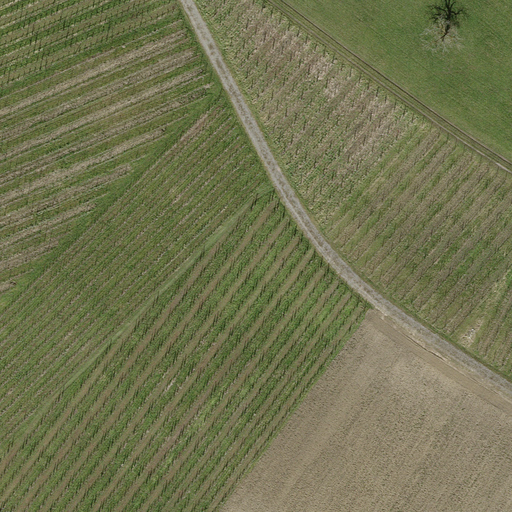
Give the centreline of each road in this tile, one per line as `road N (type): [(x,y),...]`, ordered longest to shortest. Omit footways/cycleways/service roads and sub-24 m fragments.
road 1 (track): [(185,0),(323,254),(511,381)]
road 2 (track): [(511,142),(292,0)]
